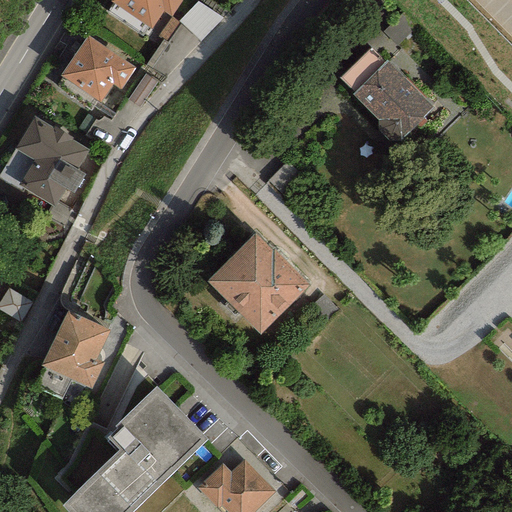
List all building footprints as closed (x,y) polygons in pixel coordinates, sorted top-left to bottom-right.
[(181,0),(110,0),(110,2),(151,29),(163,12),(170,17),(181,0)] [(196,0),(180,19),(201,38),(220,17),(201,0),(196,0)] [(135,68),(86,36),(59,77),(100,103),(112,85),(120,90),(135,68)] [(433,106),(387,60),(384,63),(370,48),(340,78),(354,92),(352,94),(400,143),(424,119),(422,117),(433,106)] [(88,149),(34,116),(14,149),(34,161),(19,186),(54,207),(65,190),(72,194),(84,174),(76,169),(88,149)] [(308,286),(255,233),(207,280),(260,334),(308,286)] [(9,285),(0,300),(0,306),(21,318),(32,298),(9,285)] [(108,333),(67,313),(41,365),(90,390),(102,366),(94,361),(108,333)] [(133,511),(208,440),(156,387),(105,437),(118,451),(62,505),(68,511),(133,511)] [(254,511),(274,493),(243,461),(229,474),(221,465),(197,488),(217,509),(221,505),(228,511),(254,511)]
